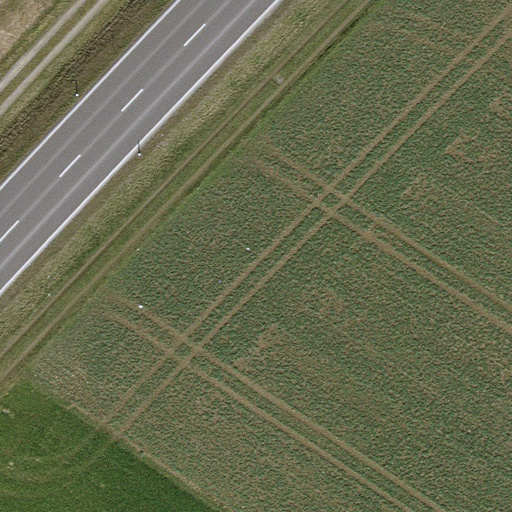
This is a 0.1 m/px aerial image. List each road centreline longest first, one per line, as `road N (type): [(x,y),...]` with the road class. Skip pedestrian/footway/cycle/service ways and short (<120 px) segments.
road 1 (track): [(356,0),(0,371)]
road 2 (primary): [(0,243),(230,0)]
road 3 (track): [(94,0),(0,102)]
